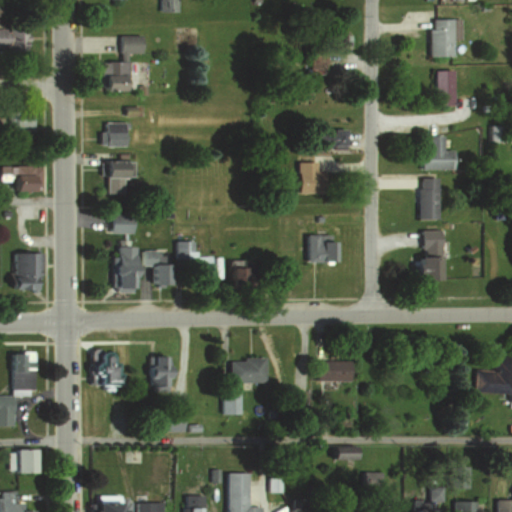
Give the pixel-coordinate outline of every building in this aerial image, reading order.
[(156,0),(156,10),(174,10),(173,0),(156,0)] [(457,38),(457,18),(426,18),(426,55),(449,55),(449,38),(457,38)] [(0,23),(0,47),(22,48),(22,24),(0,23)] [(96,61),(97,90),(124,90),(123,53),(139,52),(138,34),(115,34),(116,61),(96,61)] [(450,69),(430,69),(430,104),(450,104),(450,69)] [(0,106),(0,128),(26,128),(26,106),(0,106)] [(95,145),(122,145),(122,121),(95,121),(95,145)] [(485,140),(496,140),(496,124),(485,124),(485,140)] [(312,148),(341,148),(341,127),(312,127),(312,148)] [(416,168),(451,168),(451,149),(440,149),(440,134),(426,134),(426,149),(416,149),(416,168)] [(130,159),(97,159),(97,177),(130,177),(130,159)] [(312,161),(292,161),(292,193),(320,193),(320,169),(312,169),(312,161)] [(0,163),(0,180),(7,180),(7,187),(38,186),(37,162),(0,163)] [(434,177),(415,177),(415,218),(434,218),(434,177)] [(103,212),(103,232),(122,232),(122,212),(103,212)] [(410,279),(436,279),(435,229),(416,229),(416,255),(410,256),(410,279)] [(301,234),(301,261),(330,261),(330,234),(301,234)] [(208,255),(191,255),(191,240),(170,240),(171,267),(188,267),(188,285),(208,285),(208,255)] [(108,291),(128,291),(128,245),(108,245),(108,291)] [(136,264),(145,264),(145,285),(163,285),(163,249),(136,249),(136,264)] [(8,250),(8,271),(4,271),(4,285),(25,285),(25,275),(34,275),(34,250),(8,250)] [(248,264),(224,264),(224,287),(248,287),(248,264)] [(85,346),(102,346),(103,351),(106,351),(107,360),(109,361),(109,368),(113,368),(114,376),(110,377),(110,384),(86,385),(85,346)] [(490,349),(491,355),(486,355),(486,364),(467,364),(467,389),(505,389),(505,404),(511,404),(511,375),(508,375),(508,349),(490,349)] [(29,350),(5,350),(5,393),(29,393),(29,350)] [(146,354),(146,363),(139,364),(139,376),(147,376),(147,388),(164,388),(163,354),(146,354)] [(238,354),(238,358),(223,358),(223,379),(259,378),(258,354),(238,354)] [(311,358),(311,377),(343,377),(343,357),(311,358)] [(214,388),(215,412),(236,412),(236,387),(214,388)] [(306,388),(281,388),(281,406),(306,406),(306,388)] [(161,410),(161,427),(178,428),(178,410),(161,410)] [(448,414),(448,425),(461,425),(461,414),(448,414)] [(502,422),(503,430),(511,429),(511,422),(502,422)] [(325,443),(325,456),(348,455),(348,442),(325,443)] [(7,471),(32,471),(32,448),(7,448),(7,471)] [(439,464),(440,486),(465,485),(464,464),(439,464)] [(206,468),(206,481),(217,481),(216,468),(206,468)] [(221,470),(221,511),(256,511),(256,504),(242,504),(242,470),(221,470)] [(359,471),(360,484),(375,484),(374,470),(359,471)] [(262,474),(262,490),(275,490),(276,474),(262,474)] [(423,483),(423,498),(437,498),(437,484),(423,483)] [(179,492),(179,511),(199,511),(199,492),(179,492)] [(90,493),(90,500),(85,500),(85,511),(126,511),(126,503),(124,503),(124,499),(121,499),(121,495),(113,495),(113,493),(90,493)] [(17,509),(17,500),(8,500),(8,495),(0,495),(0,511),(27,511),(28,509),(17,509)] [(405,511),(406,497),(415,498),(414,501),(430,501),(430,505),(438,505),(437,511),(405,511)] [(489,498),(489,511),(511,511),(511,504),(509,504),(509,498),(489,498)] [(447,499),(447,511),(468,511),(468,499),(447,499)] [(131,500),(131,511),(158,511),(158,500),(131,500)] [(385,511),(386,503),(361,503),(361,511),(385,511)]
